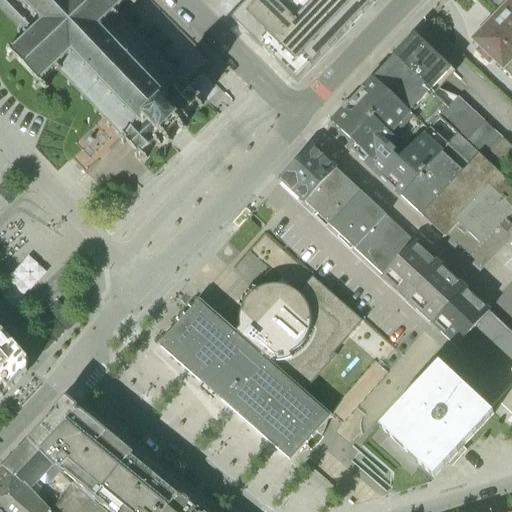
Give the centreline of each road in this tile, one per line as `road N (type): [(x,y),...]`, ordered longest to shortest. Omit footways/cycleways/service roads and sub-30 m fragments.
road 1 (residential): [(300,104),(321,140),(511,317)]
road 2 (residential): [(73,361),(253,511)]
road 3 (residential): [(412,325),(248,170)]
road 4 (residential): [(0,134),(137,291)]
road 5 (residential): [(300,104),(270,91),(173,0)]
road 6 (residential): [(137,291),(248,170)]
road 7 (residential): [(300,104),(406,0)]
